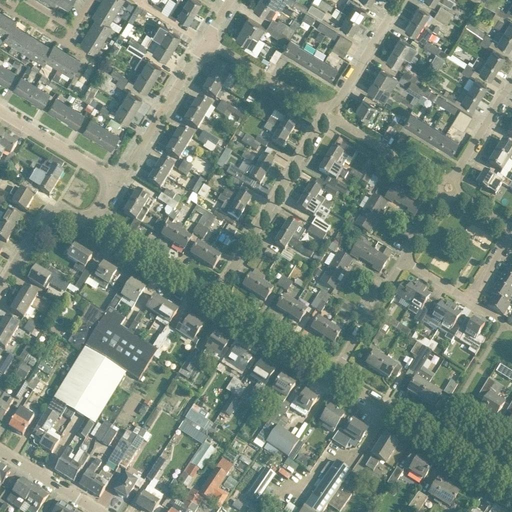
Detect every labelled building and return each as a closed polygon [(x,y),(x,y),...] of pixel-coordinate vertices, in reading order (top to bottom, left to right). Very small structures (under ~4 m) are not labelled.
[(55,0),(55,1),(60,4),(61,4),(68,9),(73,0),(55,0)] [(102,0),(101,3),(116,12),(123,0),(102,0)] [(176,0),(176,1),(194,12),(201,2),(197,0),(186,0),(186,1),(185,0),(176,0)] [(263,0),(258,0),(253,8),(270,18),(276,8),(263,0)] [(279,0),(263,0),(276,8),(280,10),(282,7),(277,4),(279,0)] [(291,0),(289,3),(288,5),(296,10),(297,8),(305,13),(307,10),(308,8),(295,0),(291,0)] [(324,0),(320,0),(319,2),(331,10),(333,5),(324,0)] [(452,0),(426,0),(435,5),(438,0),(450,8),(455,1),(452,0)] [(500,29),(511,36),(511,20),(507,17),(509,14),(495,6),(488,1),(485,0),(481,0),(480,3),(495,12),(489,22),(500,29)] [(194,12),(176,1),(168,15),(175,20),(177,16),(188,23),(194,12)] [(96,18),(108,25),(111,27),(118,31),(121,26),(111,20),(116,12),(101,3),(93,16),(96,18)] [(347,14),(359,21),(366,10),(354,3),(347,14)] [(308,8),(307,10),(316,15),(321,19),(325,12),(311,4),(308,8)] [(419,6),(412,18),(423,25),(430,13),(419,6)] [(440,6),(437,12),(449,19),(453,14),(440,6)] [(124,10),(121,15),(123,17),(126,19),(129,14),(130,13),(124,10)] [(305,13),(302,19),(311,24),(316,15),(307,10),(305,13)] [(352,32),(359,21),(347,14),(341,10),(336,18),(343,22),(341,25),(352,32)] [(446,25),(449,19),(437,12),(434,17),(446,25)] [(3,40),(4,41),(13,25),(15,21),(2,13),(0,17),(0,33),(5,37),(4,38),(3,40)] [(258,37),(264,27),(248,17),(242,27),(258,37)] [(111,27),(108,25),(96,18),(88,31),(103,40),(111,27)] [(272,18),(269,24),(290,37),(300,23),(293,19),(289,25),(279,19),(277,22),(272,18)] [(423,25),(412,18),(405,29),(416,36),(420,31),(426,35),(430,29),(423,25)] [(316,28),(325,33),(329,28),(320,22),(316,28)] [(465,28),(482,38),(491,43),(494,39),(468,23),(465,28)] [(290,37),(269,24),(265,29),(287,43),(290,39),(290,37)] [(12,56),(17,48),(26,33),(13,25),(4,41),(12,46),(8,53),(12,56)] [(435,26),(433,31),(442,37),(444,33),(439,30),(439,29),(435,26)] [(258,37),(242,27),(235,38),(252,48),(258,37)] [(167,28),(160,40),(173,48),(180,36),(167,28)] [(338,33),(329,28),(325,33),(334,39),(338,33)] [(508,49),(511,43),(511,36),(500,29),(493,40),(508,49)] [(88,31),(80,44),(95,53),(103,40),(88,31)] [(39,40),(26,33),(17,48),(29,56),(39,40)] [(340,34),(336,42),(348,49),(352,42),(340,34)] [(416,47),(400,37),(393,49),(409,59),(414,61),(416,57),(412,54),(416,47)] [(127,42),(129,43),(142,51),(145,53),(147,48),(130,38),(127,42)] [(488,48),(491,43),(482,38),(480,43),(488,48)] [(283,50),(294,57),(301,46),(290,39),(287,43),(283,50)] [(42,64),(44,61),(52,48),(39,40),(29,56),(42,64)] [(165,60),(173,48),(160,40),(152,52),(165,60)] [(446,59),(447,57),(448,55),(438,49),(438,48),(427,41),(423,46),(437,54),(446,59)] [(331,49),(343,56),(348,49),(336,42),(331,49)] [(139,56),(142,51),(129,43),(126,48),(139,56)] [(294,57),(306,64),(313,53),(316,48),(308,44),(306,48),(301,46),(294,57)] [(54,45),(52,48),(44,61),(57,69),(67,53),(54,45)] [(270,59),(275,62),(282,52),(276,48),(270,59)] [(409,59),(393,49),(386,60),(402,70),(409,59)] [(486,61),(497,67),(504,56),(493,49),(486,61)] [(80,61),(67,53),(57,69),(58,69),(52,79),(58,83),(62,77),(60,76),(62,72),(70,77),(80,61)] [(325,60),(313,53),(306,64),(318,71),(325,60)] [(447,57),(465,68),(473,73),(475,68),(450,53),(448,55),(447,57)] [(446,59),(437,54),(437,55),(438,56),(429,70),(428,69),(428,70),(436,75),(446,59)] [(141,71),(154,79),(161,67),(148,59),(147,60),(141,56),(134,67),(141,71)] [(325,60),(318,71),(330,79),(336,67),(325,60)] [(490,79),(497,67),(486,61),(479,72),(490,79)] [(15,73),(1,64),(0,65),(0,82),(6,86),(15,73)] [(42,67),(38,73),(47,78),(51,72),(42,67)] [(35,72),(27,68),(24,73),(31,78),(35,72)] [(223,88),(230,76),(217,68),(210,80),(223,88)] [(397,78),(381,68),(374,79),(390,89),(397,78)] [(470,78),(473,73),(465,68),(461,73),(470,78)] [(111,74),(119,79),(127,84),(130,80),(113,70),(111,74)] [(402,75),(411,81),(413,83),(416,78),(417,77),(405,70),(402,75)] [(146,91),(154,79),(141,71),(133,83),(146,91)] [(42,76),(40,79),(57,90),(59,87),(42,76)] [(21,94),(28,98),(35,85),(21,77),(13,90),(20,95),(21,94)] [(416,78),(413,83),(420,87),(423,82),(416,78)] [(124,90),(127,84),(119,79),(115,85),(124,90)] [(391,90),(390,89),(374,79),(367,91),(384,101),(391,90)] [(468,90),(479,97),(486,86),(475,79),(468,90)] [(223,88),(210,80),(202,92),(219,102),(222,96),(219,94),(223,88)] [(414,96),(410,101),(415,104),(421,95),(425,90),(420,87),(413,83),(411,81),(405,90),(414,96)] [(84,97),(91,101),(98,88),(91,83),(84,97)] [(49,94),(35,85),(28,98),(34,102),(34,103),(41,108),(49,94)] [(425,89),(425,90),(421,95),(431,100),(435,94),(425,89)] [(121,102),(135,110),(142,98),(129,90),(121,102)] [(246,102),(252,106),(259,94),(253,90),(246,102)] [(446,90),(443,94),(455,101),(457,97),(446,90)] [(473,108),(479,97),(468,90),(461,101),(473,108)] [(413,109),(415,104),(410,101),(395,92),(392,97),(399,102),(400,101),(413,109)] [(69,94),(66,100),(72,104),(75,98),(69,94)] [(56,115),(63,119),(70,107),(61,101),(63,98),(58,95),(48,112),(55,116),(56,115)] [(445,109),(448,102),(440,97),(436,104),(445,109)] [(198,98),(191,110),(205,119),(212,107),(198,98)] [(375,106),(363,98),(355,110),(367,118),(368,118),(374,122),(381,110),(375,106)] [(218,106),(230,113),(242,121),(245,116),(221,101),(218,106)] [(127,122),(135,110),(121,102),(114,114),(127,122)] [(456,116),(456,117),(467,124),(472,117),(448,102),(445,109),(456,116)] [(88,103),(85,109),(90,112),(94,107),(88,103)] [(97,103),(94,107),(108,115),(110,111),(97,103)] [(288,111),(277,105),(273,111),(284,118),(288,111)] [(227,118),(230,113),(218,106),(215,111),(227,118)] [(84,115),(70,107),(63,119),(69,123),(68,124),(76,129),(84,115)] [(205,119),(191,110),(184,122),(198,130),(205,119)] [(406,120),(403,124),(415,131),(422,119),(410,112),(406,120)] [(108,123),(117,128),(120,123),(111,117),(108,123)] [(396,135),(403,124),(406,120),(400,117),(395,126),(391,132),(396,135)] [(451,124),(463,131),(467,124),(456,117),(451,124)] [(296,126),(285,120),(282,125),(270,118),(267,124),(289,137),(296,126)] [(91,136),(97,140),(105,128),(91,119),(82,133),(90,137),(91,136)] [(415,131),(427,138),(434,126),(422,119),(415,131)] [(264,130),(275,137),(271,142),(282,149),(289,137),(267,124),(264,130)] [(427,138),(439,145),(446,134),(434,126),(427,138)] [(119,136),(105,128),(97,140),(104,144),(103,146),(110,150),(119,136)] [(180,129),(173,141),(186,149),(194,137),(180,129)] [(200,136),(216,146),(224,151),(228,143),(223,140),(221,143),(203,131),(200,136)] [(260,145),(255,141),(239,132),(236,135),(242,139),(240,142),(256,152),(260,145)] [(457,141),(446,134),(439,145),(450,152),(457,141)] [(212,153),(216,146),(200,136),(197,141),(204,145),(202,147),(212,153)] [(255,141),(260,145),(265,148),(268,143),(258,136),(255,141)] [(0,146),(0,159),(5,152),(10,155),(17,145),(16,145),(17,143),(12,140),(11,141),(5,138),(0,146)] [(186,149),(173,141),(166,153),(179,161),(186,149)] [(511,147),(503,141),(496,153),(509,161),(511,162),(511,147)] [(332,148),(326,159),(341,169),(348,158),(351,160),(356,153),(342,145),(338,151),(332,148)] [(241,158),(256,167),(267,173),(273,162),(263,156),(259,162),(244,153),(241,158)] [(509,161),(496,153),(489,164),(502,172),(502,171),(509,161)] [(63,173),(62,173),(60,171),(64,164),(50,156),(46,163),(45,163),(42,168),(33,163),(30,169),(41,176),(56,185),(63,173)] [(249,179),(260,185),(267,173),(256,167),(241,158),(238,163),(253,172),(249,179)] [(162,159),(155,170),(167,178),(174,167),(162,159)] [(341,169),(326,159),(319,171),(335,181),(339,176),(344,179),(348,173),(341,169)] [(225,163),(220,160),(217,165),(222,168),(225,163)] [(184,162),(181,166),(196,175),(199,171),(184,162)] [(368,185),(378,168),(372,165),(362,182),(368,185)] [(193,180),(196,175),(181,166),(178,171),(193,180)] [(160,189),(167,178),(155,170),(148,182),(160,189)] [(476,182),(477,183),(477,184),(495,195),(502,184),(495,179),(484,172),(480,179),(478,178),(476,182)] [(511,183),(506,180),(497,174),(495,179),(502,184),(508,188),(509,188),(511,183)] [(20,186),(36,196),(39,190),(49,196),(56,185),(41,176),(34,187),(24,181),(20,186)] [(238,192),(243,184),(232,177),(227,185),(238,192)] [(321,191),(310,185),(308,183),(304,190),(306,191),(304,196),(314,202),(329,211),(333,205),(318,196),(321,191)] [(334,190),(338,192),(345,196),(349,190),(338,183),(334,190)] [(338,192),(334,190),(327,185),(323,192),(334,199),(338,192)] [(393,201),(401,206),(408,194),(393,185),(385,199),(392,203),(393,201)] [(7,201),(25,212),(33,199),(14,188),(10,196),(0,189),(0,202),(4,205),(7,201)] [(222,196),(234,204),(244,210),(251,199),(241,192),(238,198),(225,190),(222,196)] [(166,191),(163,196),(171,201),(174,196),(166,191)] [(227,215),(238,221),(244,210),(234,204),(222,196),(214,191),(211,196),(217,200),(219,202),(217,205),(225,210),(230,211),(227,215)] [(154,202),(137,192),(130,203),(148,213),(154,202)] [(408,194),(401,206),(409,210),(407,212),(414,216),(423,203),(408,194)] [(171,201),(163,196),(161,195),(158,201),(174,211),(177,205),(171,201)] [(314,202),(304,196),(297,207),(307,214),(314,202)] [(382,211),(386,204),(373,196),(364,210),(375,218),(380,210),(382,211)] [(187,200),(184,198),(182,197),(180,200),(177,205),(182,208),(187,200)] [(141,224),(148,213),(130,203),(124,214),(141,224)] [(177,205),(174,211),(168,219),(174,223),(183,209),(182,208),(177,205)] [(193,233),(198,236),(211,215),(197,206),(194,211),(203,216),(193,233)] [(371,225),(375,218),(364,210),(355,225),(369,233),(373,227),(371,225)] [(0,224),(13,232),(21,220),(7,212),(0,224)] [(212,216),(211,215),(198,236),(203,240),(216,218),(212,216)] [(315,218),(311,225),(326,234),(330,227),(315,218)] [(151,231),(152,231),(158,235),(165,224),(158,220),(151,231)] [(288,221),(281,232),(292,239),(299,228),(288,221)] [(0,239),(6,243),(13,232),(0,224),(0,223),(0,239)] [(478,237),(482,230),(470,223),(466,230),(478,237)] [(162,237),(173,244),(180,232),(169,225),(162,237)] [(326,234),(311,225),(306,232),(321,241),(326,234)] [(234,236),(237,231),(228,226),(225,231),(234,236)] [(180,232),(173,244),(184,251),(191,239),(180,232)] [(323,258),(292,239),(281,232),(274,244),(285,250),(288,245),(320,264),(323,258)] [(366,263),(373,251),(359,242),(350,256),(357,260),(359,258),(366,263)] [(191,256),(202,263),(209,251),(198,244),(191,256)] [(80,292),(83,288),(88,279),(92,273),(86,270),(86,271),(84,269),(84,268),(85,268),(92,257),(88,255),(89,253),(83,250),(82,252),(75,247),(68,258),(77,263),(73,269),(83,275),(75,288),(80,292)] [(387,260),(389,257),(392,252),(387,248),(382,257),(387,260)] [(267,249),(264,254),(272,260),(276,254),(267,249)] [(213,270),(220,258),(209,251),(202,263),(213,270)] [(382,257),(373,251),(366,263),(374,267),(372,269),(379,274),(388,260),(387,260),(382,257)] [(292,257),(284,252),(281,257),(289,263),(292,257)] [(347,268),(352,262),(338,253),(329,268),(341,275),(345,267),(347,268)] [(511,265),(509,264),(503,274),(511,279),(511,265)] [(96,276),(92,273),(88,279),(106,290),(108,285),(113,288),(117,280),(120,275),(116,273),(116,272),(104,265),(96,276)] [(63,281),(66,278),(50,268),(48,271),(47,271),(63,281)] [(341,275),(329,268),(321,282),(334,291),(338,284),(336,282),(341,275)] [(45,274),(36,269),(28,281),(46,291),(50,285),(64,294),(69,285),(63,281),(47,271),(45,274)] [(282,289),(287,280),(290,275),(285,271),(276,285),(282,289)] [(511,279),(503,274),(497,284),(511,293),(511,279)] [(261,283),(250,276),(243,288),(254,295),(261,283)] [(303,290),(304,288),(306,285),(297,279),(293,284),(303,290)] [(287,292),(289,288),(292,283),(287,280),(282,289),(287,292)] [(105,314),(96,329),(96,330),(85,348),(125,374),(138,381),(152,358),(153,359),(157,352),(152,348),(120,328),(125,319),(114,312),(123,298),(135,305),(145,289),(144,289),(145,288),(138,284),(138,285),(137,285),(131,282),(127,289),(123,286),(111,304),(105,314)] [(411,305),(422,288),(417,285),(416,287),(411,284),(408,282),(405,287),(402,285),(395,296),(411,305)] [(273,290),(270,288),(261,283),(254,295),(265,302),(273,290)] [(511,293),(497,284),(491,294),(506,304),(511,294),(511,293)] [(38,295),(26,288),(24,287),(17,299),(31,307),(38,295)] [(426,290),(423,288),(422,288),(411,305),(407,311),(416,316),(414,321),(420,325),(422,322),(431,307),(425,304),(430,296),(424,293),(426,290)] [(310,307),(316,310),(326,293),(320,290),(310,307)] [(331,297),(326,293),(316,310),(321,314),(331,297)] [(57,309),(60,304),(44,294),(41,299),(57,309)] [(506,304),(491,294),(490,295),(494,297),(487,307),(503,317),(510,306),(506,304)] [(156,321),(166,304),(154,297),(146,311),(150,313),(148,316),(148,318),(149,319),(152,321),(154,321),(156,321)] [(277,309),(288,316),(296,304),(284,297),(277,309)] [(31,307),(17,299),(10,311),(27,321),(34,309),(31,307)] [(77,309),(86,314),(91,306),(83,300),(77,309)] [(438,330),(441,324),(452,306),(448,304),(446,306),(441,303),(436,310),(431,307),(422,322),(428,326),(429,324),(438,330)] [(166,304),(156,321),(167,329),(179,309),(172,305),(171,307),(166,304)] [(296,304),(288,316),(299,323),(307,311),(296,304)] [(340,309),(351,316),(354,311),(343,304),(340,309)] [(105,314),(91,306),(86,314),(82,321),(96,329),(105,314)] [(451,343),(454,338),(462,326),(456,322),(461,315),(455,311),(457,309),(452,306),(441,324),(438,330),(447,335),(445,339),(451,343)] [(139,313),(128,330),(133,333),(144,316),(139,313)] [(6,318),(0,328),(0,330),(12,338),(19,326),(6,318)] [(399,324),(388,318),(385,323),(391,327),(395,330),(399,324)] [(186,325),(183,323),(176,333),(192,343),(202,327),(190,319),(186,325)] [(311,331),(322,338),(330,326),(318,319),(311,331)] [(484,326),(478,322),(473,319),(467,329),(462,326),(454,338),(470,348),(468,352),(475,356),(475,357),(485,340),(478,336),(484,326)] [(29,320),(26,325),(33,330),(36,325),(29,320)] [(384,337),(391,327),(385,323),(378,333),(384,337)] [(30,335),(33,330),(26,325),(23,330),(30,335)] [(333,345),(341,333),(330,326),(322,338),(333,345)] [(165,329),(152,348),(157,352),(168,334),(170,332),(165,329)] [(12,338),(0,330),(0,346),(5,350),(12,338)] [(168,334),(157,352),(153,359),(159,363),(175,338),(168,334)] [(225,348),(228,344),(215,335),(202,357),(207,360),(209,357),(220,364),(224,359),(229,351),(225,348)] [(416,343),(410,354),(416,357),(422,347),(416,343)] [(408,392),(419,399),(430,382),(432,379),(420,372),(431,353),(422,347),(408,371),(414,375),(412,378),(416,380),(412,385),(411,384),(409,387),(410,388),(408,392)] [(54,401),(67,409),(85,420),(94,425),(95,425),(125,374),(85,348),(54,401)] [(252,359),(237,349),(227,364),(242,374),(246,369),(249,371),(255,361),(252,359)] [(377,373),(385,360),(374,353),(366,366),(377,373)] [(0,378),(1,379),(13,359),(6,354),(2,359),(0,363),(0,378)] [(190,355),(178,374),(191,382),(196,375),(197,376),(200,372),(194,368),(199,360),(190,355)] [(401,370),(385,360),(377,373),(388,380),(391,375),(396,378),(401,370)] [(258,368),(257,368),(250,378),(257,383),(250,394),(257,399),(274,373),(260,364),(258,368)] [(30,371),(22,366),(16,377),(23,381),(30,371)] [(286,399),(295,386),(281,377),(274,389),(271,387),(271,386),(264,396),(275,403),(277,400),(283,404),(286,399)] [(32,378),(27,385),(26,387),(38,395),(44,385),(32,378)] [(226,390),(234,394),(241,383),(234,378),(226,390)] [(500,387),(488,380),(477,399),(478,399),(479,397),(485,401),(478,413),(493,422),(505,403),(497,398),(499,395),(496,394),(500,387)] [(18,401),(26,387),(27,385),(21,381),(12,397),(18,401)] [(451,381),(443,393),(450,397),(457,385),(451,381)] [(440,388),(430,382),(419,399),(432,408),(433,407),(435,408),(439,402),(437,401),(440,395),(437,393),(440,388)] [(308,414),(317,400),(305,392),(300,400),(296,398),(290,406),(289,407),(294,410),(297,406),(308,414)] [(232,395),(221,413),(229,418),(240,401),(232,395)] [(0,422),(1,423),(14,403),(8,399),(4,406),(0,403),(0,422)] [(60,420),(67,409),(54,401),(32,438),(35,440),(33,443),(34,445),(37,447),(39,447),(40,447),(46,437),(44,436),(46,434),(47,435),(48,433),(57,419),(60,420)] [(332,435),(344,416),(329,407),(320,422),(324,424),(321,428),(332,435)] [(20,409),(9,428),(22,436),(34,418),(20,409)] [(190,411),(185,419),(205,432),(211,424),(205,420),(208,415),(201,410),(197,415),(190,411)] [(269,420),(261,430),(269,436),(276,426),(276,427),(283,417),(284,415),(278,411),(271,421),(269,420)] [(85,440),(94,425),(85,420),(76,434),(85,440)] [(105,422),(94,439),(101,443),(110,430),(112,427),(105,422)] [(339,430),(332,441),(345,450),(351,440),(358,444),(367,431),(353,422),(351,425),(350,424),(349,426),(350,427),(345,434),(339,430)] [(298,442),(276,427),(276,426),(269,436),(270,436),(266,443),(267,444),(279,452),(287,458),(298,442)] [(117,434),(110,430),(101,443),(108,448),(117,434)] [(137,438),(118,469),(119,469),(120,467),(126,471),(138,452),(144,442),(141,441),(146,433),(142,431),(137,438)] [(60,440),(48,433),(47,435),(46,434),(44,436),(46,437),(40,447),(51,454),(60,440)] [(123,440),(109,463),(118,469),(137,438),(132,435),(127,443),(123,440)] [(365,467),(373,472),(379,461),(386,465),(392,454),(397,446),(393,443),(394,442),(393,442),(392,442),(384,437),(372,456),(365,467)] [(298,442),(287,458),(293,462),(304,446),(298,442)] [(203,443),(177,482),(183,486),(189,477),(192,480),(199,470),(201,472),(215,451),(203,443)] [(279,452),(267,444),(264,450),(275,458),(279,452)] [(54,471),(64,477),(72,463),(68,461),(74,452),(68,448),(62,458),(63,458),(54,471)] [(80,451),(72,463),(64,477),(73,483),(89,457),(80,451)] [(418,459),(412,455),(404,468),(410,472),(410,471),(424,480),(432,467),(418,459)] [(160,458),(146,480),(151,483),(165,461),(160,458)] [(79,486),(89,492),(97,478),(93,476),(101,463),(95,460),(92,465),(79,486)] [(323,511),(327,506),(350,473),(336,463),(327,464),(320,475),(325,478),(301,511),(323,511)] [(11,472),(0,464),(0,487),(1,485),(2,486),(11,472)] [(198,494),(204,499),(209,502),(213,497),(218,490),(226,477),(216,470),(215,469),(198,494)] [(397,469),(387,484),(393,488),(403,472),(397,469)] [(265,470),(246,497),(256,504),(275,477),(265,470)] [(98,479),(97,478),(89,492),(99,498),(108,485),(113,477),(108,473),(107,475),(102,472),(98,479)] [(340,511),(362,481),(350,473),(327,506),(335,511),(340,511)] [(449,478),(442,474),(429,495),(449,508),(458,494),(444,486),(449,478)] [(135,487),(139,490),(144,482),(134,476),(131,479),(125,476),(115,493),(117,494),(118,496),(122,498),(124,498),(127,500),(135,487)] [(19,511),(25,503),(36,488),(22,479),(6,502),(19,511)] [(37,511),(48,497),(36,488),(25,503),(30,506),(27,511),(26,511),(37,511)] [(147,488),(136,506),(146,511),(153,511),(159,504),(163,497),(147,488)] [(194,500),(186,511),(195,511),(204,499),(198,494),(194,500)] [(418,494),(407,510),(411,511),(419,511),(427,499),(418,494)] [(174,506),(170,511),(186,511),(194,500),(188,496),(183,505),(182,507),(180,510),(174,506)] [(61,503),(54,511),(74,511),(75,511),(61,503)]
